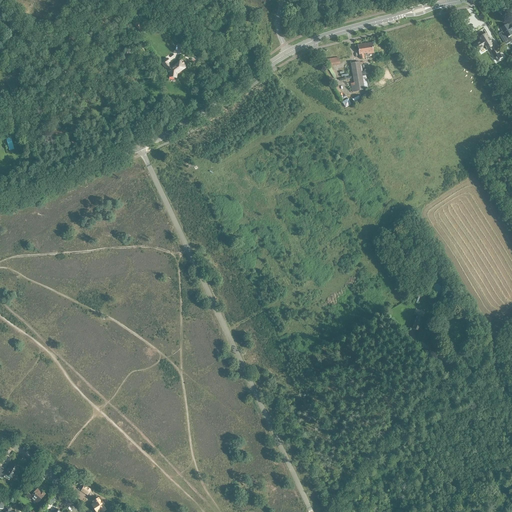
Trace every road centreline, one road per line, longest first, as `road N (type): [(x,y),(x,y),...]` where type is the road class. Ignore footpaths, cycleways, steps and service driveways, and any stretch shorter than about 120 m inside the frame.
road 1 (unclassified): [(311,511),(137,149)]
road 2 (unclassified): [(324,511),(416,406),(511,320)]
road 3 (secondary): [(137,149),(288,52)]
road 4 (track): [(217,167),(311,109),(272,62)]
road 5 (secondary): [(0,204),(137,149)]
road 6 (secondary): [(288,52),(403,14)]
